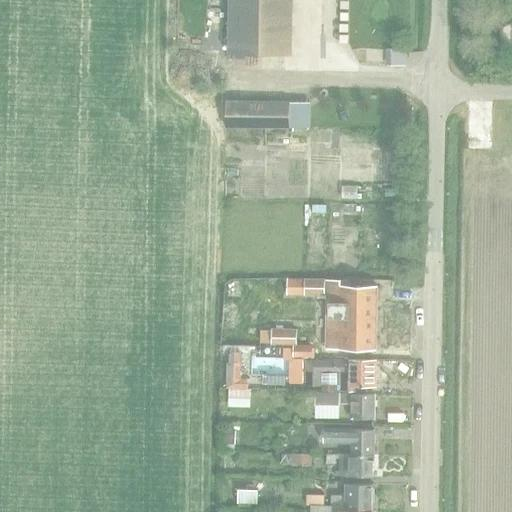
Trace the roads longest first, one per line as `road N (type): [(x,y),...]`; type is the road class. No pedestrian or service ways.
road 1 (residential): [(427,511),(433,241)]
road 2 (unclassified): [(433,241),(440,0)]
